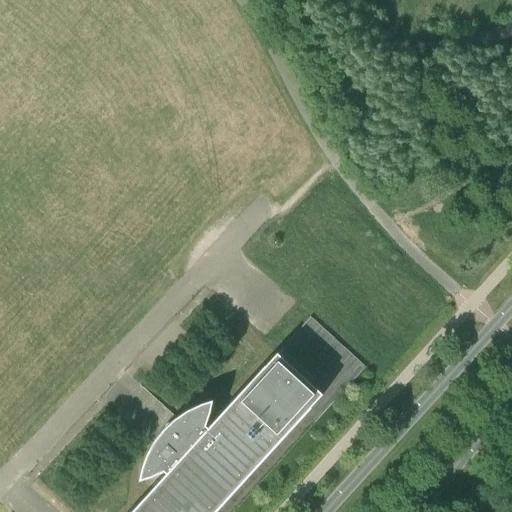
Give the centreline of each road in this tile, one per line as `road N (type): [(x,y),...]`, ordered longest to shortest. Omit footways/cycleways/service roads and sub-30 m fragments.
road 1 (secondary): [(511,306),(322,511)]
road 2 (secondary): [(414,511),(511,405)]
